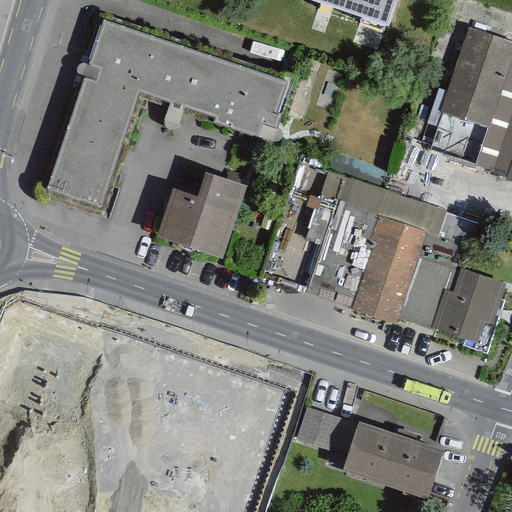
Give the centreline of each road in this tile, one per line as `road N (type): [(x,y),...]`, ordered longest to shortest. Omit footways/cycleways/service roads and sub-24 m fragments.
road 1 (unclassified): [(0,246),(504,409)]
road 2 (unclassified): [(0,116),(34,0)]
